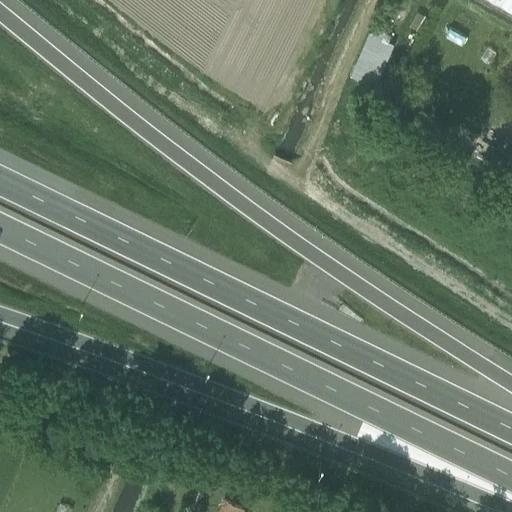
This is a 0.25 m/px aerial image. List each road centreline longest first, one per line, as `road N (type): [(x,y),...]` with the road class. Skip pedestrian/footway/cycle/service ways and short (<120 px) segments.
road 1 (motorway): [(511,385),(364,288),(0,8)]
road 2 (motorway): [(511,429),(0,179)]
road 3 (motorway): [(0,233),(511,479)]
road 4 (motorway): [(0,314),(511,502)]
